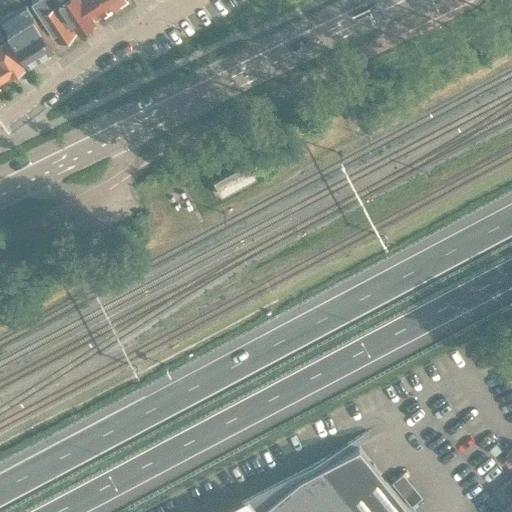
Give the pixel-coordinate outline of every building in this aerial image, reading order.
[(76,27),(58,0),(32,0),(57,39),(60,38),(61,40),(70,34),(69,32),(76,27)] [(58,0),(76,27),(93,16),(82,0),(58,0)] [(82,0),(93,16),(100,11),(102,14),(109,9),(103,0),(82,0)] [(103,0),(109,9),(110,8),(109,6),(116,1),(118,3),(122,0),(103,0)] [(0,16),(0,18),(26,59),(51,43),(25,1),(0,16)] [(0,77),(6,73),(5,71),(8,69),(9,71),(22,63),(0,29),(0,28),(0,77)] [(250,159),(212,179),(220,195),(258,175),(250,159)] [(412,511),(378,470),(358,446),(299,476),(255,511),(245,499),(221,511),(412,511)]
